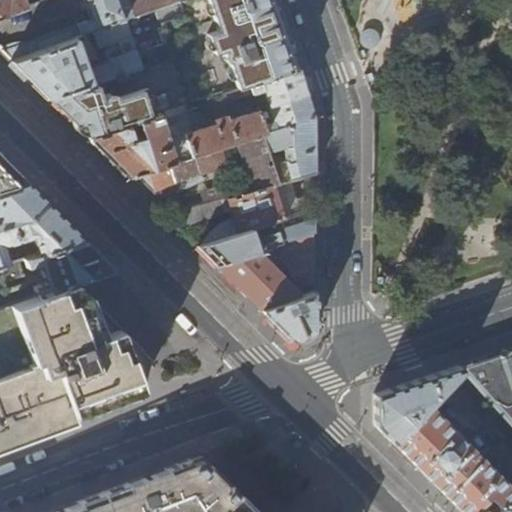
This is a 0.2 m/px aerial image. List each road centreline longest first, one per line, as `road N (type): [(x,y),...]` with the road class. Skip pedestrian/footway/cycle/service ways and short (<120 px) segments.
road 1 (tertiary): [(0,102),(282,388)]
road 2 (residential): [(342,366),(343,108),(306,0)]
road 3 (residential): [(282,388),(0,489)]
road 4 (residential): [(511,309),(342,366)]
road 5 (tertiary): [(282,388),(399,501)]
